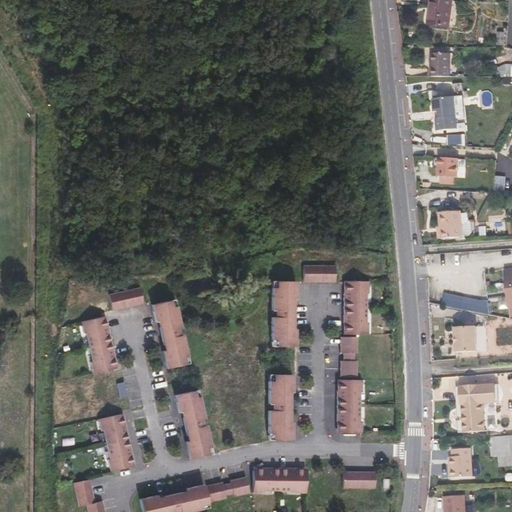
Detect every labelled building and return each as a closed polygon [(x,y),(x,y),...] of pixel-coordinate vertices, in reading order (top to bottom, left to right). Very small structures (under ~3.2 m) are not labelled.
[(450,27),(453,1),(443,0),(431,0),(428,24),(450,27)] [(504,46),(505,32),(498,32),(497,45),(504,46)] [(432,76),(451,76),(451,54),(433,53),(432,76)] [(451,76),(458,77),(459,54),(451,54),(451,76)] [(497,75),(511,75),(511,64),(497,64),(497,75)] [(456,96),(435,99),(436,111),(441,111),(442,117),(438,118),(440,131),(460,128),(456,96)] [(448,134),(448,144),(461,144),(461,134),(448,134)] [(464,157),(445,156),(444,175),(447,175),(458,176),(464,176),(464,157)] [(444,211),(445,225),(446,238),(466,236),(466,234),(472,233),(475,231),(474,219),(472,217),(472,212),(465,212),(464,210),(444,211)] [(339,269),(306,268),(306,285),(339,285),(339,269)] [(299,284),(278,284),(278,290),(275,290),(274,314),(278,314),(278,319),(274,319),(274,342),(277,342),(277,349),(298,350),(298,333),(295,333),(296,301),(298,301),(299,284)] [(346,311),(346,338),(370,338),(371,326),(369,326),(370,297),(371,297),(372,284),(347,284),(346,311)] [(143,290),(111,297),(114,313),(146,306),(143,290)] [(487,314),(490,301),(445,291),(442,304),(487,314)] [(174,302),(154,307),(157,323),(160,322),(167,354),(164,354),(168,371),(188,366),(186,359),(190,359),(185,336),(181,337),(180,331),(183,331),(178,308),(175,309),(174,302)] [(107,317),(83,323),(85,335),(87,335),(93,363),(92,363),(94,375),(119,370),(113,344),(107,317)] [(476,324),(455,326),(456,334),(458,334),(459,342),(456,342),(457,351),(477,349),(476,324)] [(343,363),(342,380),(359,380),(359,364),(356,363),(356,357),(359,357),(359,340),(343,340),(343,357),(346,357),(346,363),(343,363)] [(122,372),(106,375),(109,392),(112,391),(114,398),(111,398),(115,415),(131,411),(127,395),(124,395),(122,389),(125,388),(122,372)] [(295,377),(274,377),(274,384),(271,384),(270,407),(274,407),(274,412),(270,412),(270,435),(273,436),(273,442),(294,443),(294,426),(291,426),(292,394),(294,394),(295,377)] [(339,409),(339,436),(364,437),(364,424),(362,424),(363,396),(364,396),(364,383),(340,382),(339,409)] [(458,394),(451,394),(451,405),(462,404),(464,431),(485,429),(483,403),(495,402),(494,383),(457,386),(458,394)] [(191,461),(211,457),(209,450),(212,449),(207,427),(204,427),(203,422),(206,421),(201,399),(198,399),(196,393),(176,397),(180,413),(182,413),(189,444),(187,445),(191,461)] [(124,415),(99,421),(102,432),(104,432),(110,460),(108,461),(111,473),(135,468),(129,441),(124,415)] [(500,462),(511,460),(511,436),(491,438),(492,455),(500,455),(500,462)] [(471,448),(452,449),(453,457),(450,457),(451,477),(473,476),(471,448)] [(281,471),(254,470),(254,495),(266,495),(266,494),(295,494),(295,496),(308,496),(308,471),(281,471)] [(377,475),(344,475),(344,491),(376,492),(377,475)] [(225,483),(208,487),(212,503),(228,499),(227,496),(234,495),(235,498),(251,494),(247,478),(231,482),(232,485),(225,486),(225,483)] [(90,480),(74,484),(79,507),(87,506),(88,511),(104,511),(103,502),(95,504),(90,480)] [(157,496),(141,500),(143,511),(179,511),(180,511),(194,511),(203,510),(203,507),(210,505),(205,485),(189,489),(189,491),(158,498),(157,496)] [(465,511),(464,495),(444,496),(444,511),(465,511)]
